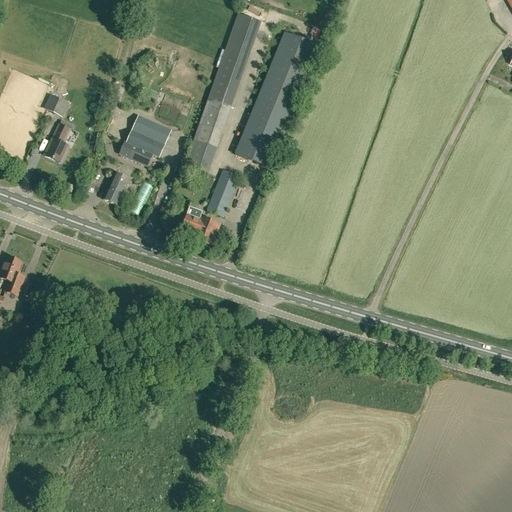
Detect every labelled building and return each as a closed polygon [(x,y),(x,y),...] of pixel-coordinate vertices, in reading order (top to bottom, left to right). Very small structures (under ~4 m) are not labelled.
[(238,16),(185,167),(207,174),(260,24),(238,16)] [(284,35),(234,156),(268,170),(318,49),(284,35)] [(114,79),(112,86),(120,88),(122,81),(114,79)] [(51,96),(45,111),(62,118),(68,104),(51,96)] [(120,156),(147,168),(153,156),(159,159),(164,147),(171,132),(138,117),(126,144),(125,144),(120,156)] [(61,165),(69,148),(63,146),(70,131),(59,126),(52,141),(44,157),(61,165)] [(106,141),(108,130),(102,128),(100,140),(106,141)] [(223,218),(238,178),(223,172),(208,212),(223,218)] [(114,175),(109,186),(103,201),(117,207),(128,181),(114,175)] [(180,222),(176,233),(184,236),(186,233),(193,235),(192,239),(211,247),(219,226),(200,219),(198,223),(186,218),(184,224),(180,222)] [(17,275),(21,264),(7,258),(5,264),(3,264),(0,271),(0,277),(8,281),(4,292),(17,298),(25,278),(17,275)]
